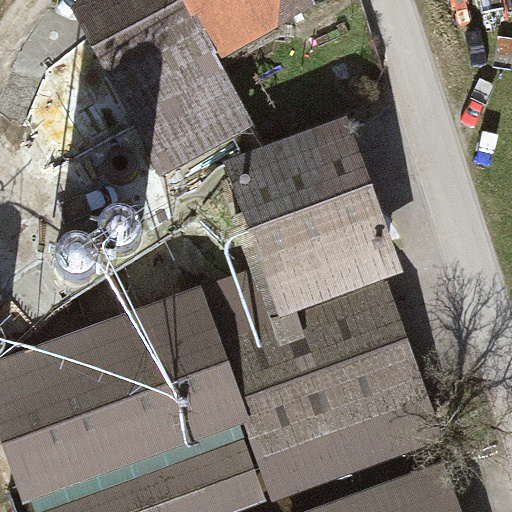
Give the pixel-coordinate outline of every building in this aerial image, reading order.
[(129,104),(160,176),(255,120),(218,53),(188,0),(73,0),(110,63),(48,27),(0,97),(0,98),(88,160),(129,104)] [(188,0),(218,53),(314,0),(188,0)] [(410,280),(352,126),(228,172),(267,276),(207,299),(206,297),(0,373),(0,440),(26,511),(277,511),(451,447),(391,287),(410,280)] [(54,186),(64,180),(68,169),(65,158),(54,153),(43,154),(35,163),(35,175),(43,184),(54,186)] [(91,289),(101,283),(106,272),(102,261),(92,255),(80,257),(72,266),(72,278),(80,287),(91,289)] [(57,310),(67,304),(71,293),(67,282),(57,276),(46,278),(38,287),(38,298),(45,308),(57,310)] [(31,333),(41,328),(45,317),(41,306),(31,300),(20,302),(12,311),(12,322),(19,331),(31,333)] [(0,358),(10,353),(14,343),(10,331),(0,325),(0,358)] [(461,511),(447,470),(324,511),(461,511)]
